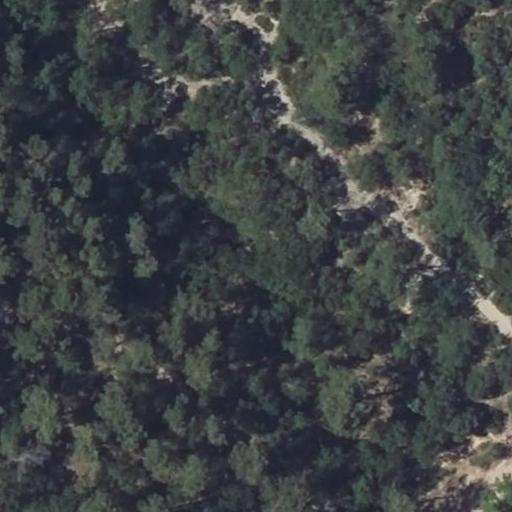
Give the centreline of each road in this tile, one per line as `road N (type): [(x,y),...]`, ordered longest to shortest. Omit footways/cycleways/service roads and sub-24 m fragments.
road 1 (track): [(141,0),(164,22),(255,44),(511,308)]
road 2 (track): [(284,511),(144,377),(31,321),(0,321)]
